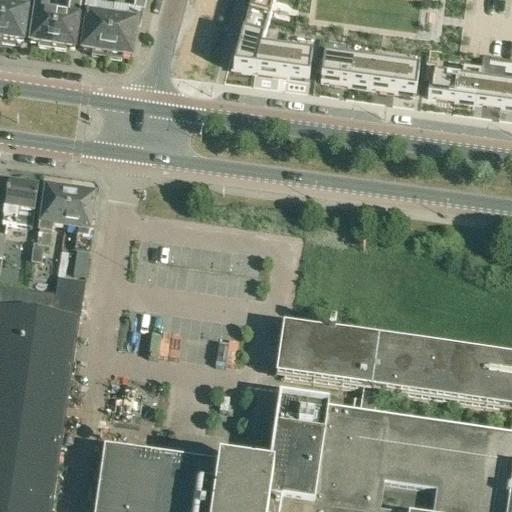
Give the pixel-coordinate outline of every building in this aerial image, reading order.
[(4,0),(0,33),(0,44),(14,47),(14,43),(22,44),(28,0),(4,0)] [(38,49),(51,51),(56,16),(57,9),(46,8),(46,0),(35,0),(30,45),(39,46),(38,49)] [(69,0),(67,18),(56,16),(51,51),(65,53),(65,50),(74,51),(80,0),(69,0)] [(88,10),(84,37),(82,53),(92,54),(91,57),(104,59),(113,7),(96,4),(96,0),(85,0),(84,9),(88,10)] [(113,7),(104,59),(121,62),(121,58),(130,60),(131,60),(134,36),(137,36),(146,0),(135,0),(134,10),(113,7)] [(252,0),(248,17),(270,23),(275,0),(252,0)] [(248,17),(232,74),(254,77),(260,55),(261,55),(270,23),(248,17)] [(260,55),(254,77),(308,85),(311,62),(261,55),(260,55)] [(317,63),(315,77),(321,78),(320,86),(367,93),(370,70),(372,71),(373,61),(356,59),(354,68),(317,63)] [(425,68),(423,86),(429,86),(427,101),(474,107),(478,85),(479,85),(480,76),(463,73),(461,83),(434,79),(436,70),(425,68)] [(370,70),(367,93),(415,99),(418,77),(372,71),(370,70)] [(478,85),(474,107),(511,112),(511,89),(479,85),(478,85)] [(8,186),(5,202),(2,225),(32,230),(35,206),(38,190),(8,186)] [(51,230),(63,232),(69,192),(54,190),(54,193),(45,192),(43,207),(37,249),(33,248),(31,265),(40,266),(43,250),(48,250),(51,230)] [(86,195),(69,192),(63,232),(77,234),(74,254),(89,256),(91,243),(88,243),(93,211),(95,211),(97,200),(94,200),(94,199),(85,197),(86,195)] [(55,298),(53,315),(80,319),(85,284),(57,281),(55,298)] [(55,298),(0,290),(0,511),(53,511),(80,323),(53,319),(53,315),(55,298)] [(511,511),(511,364),(334,339),(335,332),(328,331),(327,338),(294,333),(282,332),(275,380),(283,381),(365,393),(364,402),(355,401),(354,404),(353,413),(280,401),(269,477),(105,453),(99,490),(81,487),(77,511),(511,511)]
